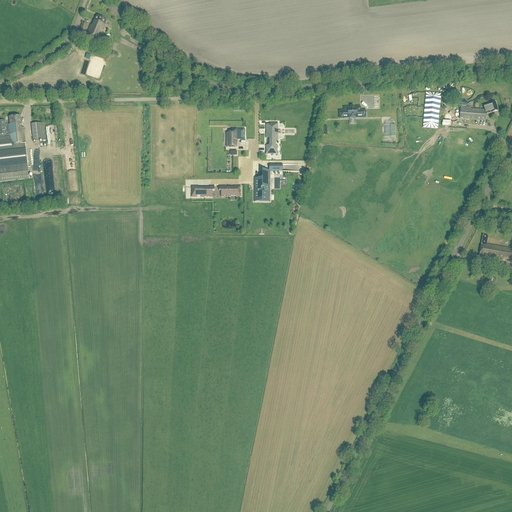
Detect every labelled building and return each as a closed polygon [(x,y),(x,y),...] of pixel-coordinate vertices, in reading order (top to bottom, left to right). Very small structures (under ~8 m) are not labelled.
[(105,24),(107,21),(96,16),(92,26),(91,26),(86,36),(99,42),(106,24),(105,24)] [(79,32),(78,34),(83,36),(88,25),(82,23),(79,32)] [(460,119),(461,120),(460,123),(462,123),(462,119),(486,121),(486,114),(498,111),(496,102),(489,104),(490,107),(486,108),(487,110),(461,108),(460,119)] [(344,119),(344,117),(350,117),(350,119),(355,118),(355,116),(361,116),(361,118),(366,118),(365,110),(360,111),(359,111),(358,107),(354,107),(350,107),(351,108),(346,108),(346,112),(344,112),(344,111),(339,111),(339,119),(344,119)] [(10,125),(5,125),(5,121),(0,121),(0,168),(28,165),(24,128),(21,128),(20,116),(9,118),(10,125)] [(32,124),(33,140),(46,139),(44,123),(32,124)] [(266,146),(265,155),(278,155),(278,146),(276,146),(276,142),(278,142),(278,134),(274,134),(274,130),(278,130),(278,123),(270,123),(270,125),(266,125),(266,130),(267,130),(267,133),(266,133),(266,138),(269,138),(269,146),(266,146)] [(226,133),(226,147),(236,147),(236,142),(235,142),(235,139),(245,139),(245,129),(231,129),(231,133),(226,133)] [(300,171),(300,162),(284,163),(284,171),(300,171)] [(259,198),(259,201),(269,201),(269,202),(270,202),(270,171),(282,172),(283,165),(269,164),(269,171),(262,170),(262,178),(256,178),(256,191),(257,191),(257,193),(254,193),(254,198),(259,198)] [(0,168),(0,182),(29,180),(28,165),(0,168)] [(198,188),(198,187),(191,186),(191,189),(192,189),(192,195),(191,195),(191,197),(197,197),(197,196),(201,196),(201,197),(210,197),(210,191),(214,191),(214,186),(210,186),(210,188),(198,188)] [(226,187),(226,186),(219,186),(219,191),(224,191),(224,196),(226,196),(226,197),(230,197),(230,196),(236,196),(236,197),(240,197),(240,186),(234,186),(234,188),(229,188),(229,187),(226,187)] [(511,261),(511,249),(490,246),(486,245),(488,236),(483,236),(479,255),(485,256),(485,257),(511,261)]
